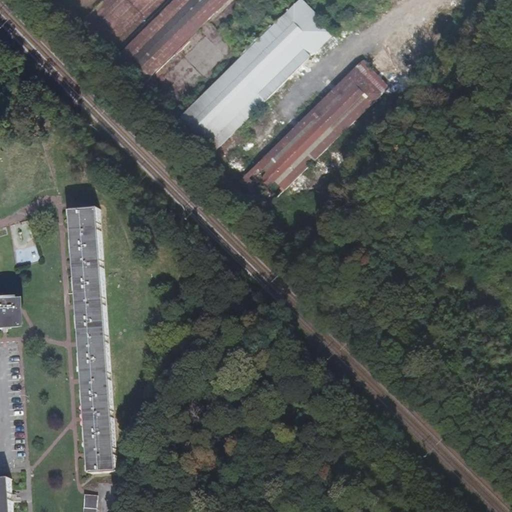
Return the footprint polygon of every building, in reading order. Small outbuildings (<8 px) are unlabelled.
[(176,0),(119,57),(145,83),(230,0),(176,0)] [(336,33),(304,0),(301,0),(244,57),(181,119),(214,153),(336,33)] [(268,208),(390,88),(364,61),(322,102),(314,94),(305,103),(313,111),(242,181),(268,208)] [(79,268),(92,475),(119,473),(118,459),(111,356),(106,280),(102,210),(75,212),(76,230),(79,268)] [(90,475),(92,475),(79,268),(76,230),(75,212),(73,212),(78,285),(85,386),(90,475)] [(0,326),(19,325),(18,299),(3,299),(3,297),(0,296),(0,326)] [(0,480),(0,511),(14,511),(13,479),(0,480)] [(128,511),(131,486),(118,485),(115,511),(128,511)] [(85,511),(98,511),(99,497),(87,496),(85,511)]
